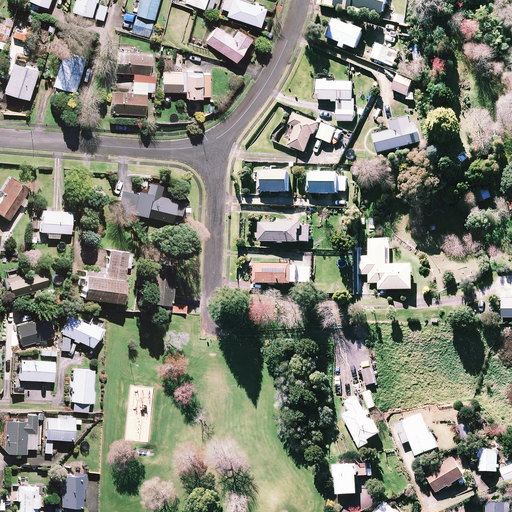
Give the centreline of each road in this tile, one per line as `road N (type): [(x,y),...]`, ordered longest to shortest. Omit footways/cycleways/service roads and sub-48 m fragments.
road 1 (residential): [(207,142),(163,149),(0,137)]
road 2 (residential): [(299,0),(281,59),(261,90),(230,129),(207,142)]
road 3 (residential): [(212,313),(217,178),(207,142)]
